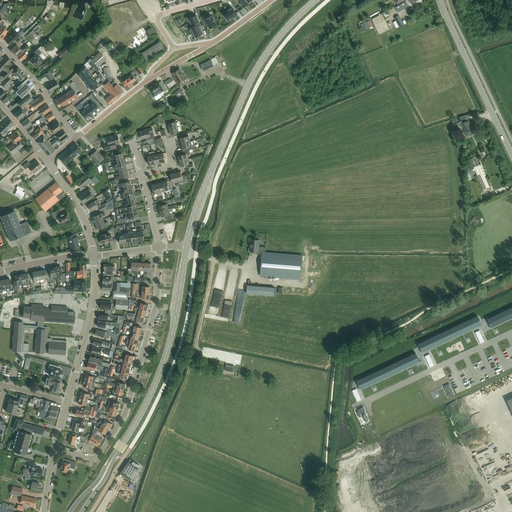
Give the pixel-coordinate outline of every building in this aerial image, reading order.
[(408,7),(405,1),(395,7),(398,12),(408,7)] [(229,21),(237,15),(231,7),(228,10),(229,11),(224,15),(229,21)] [(210,29),(217,25),(211,15),(204,19),(210,29)] [(399,15),(394,18),(399,27),(404,24),(399,15)] [(190,21),(193,28),(198,25),(200,25),(196,16),(193,17),(189,19),(190,21)] [(0,18),(0,17),(0,25),(1,26),(0,27),(0,40),(0,41),(8,32),(5,29),(6,28),(3,25),(4,23),(2,21),(3,20),(0,18)] [(19,26),(26,31),(31,25),(25,20),(19,26)] [(367,22),(362,24),(365,31),(370,29),(367,22)] [(193,28),(192,28),(195,35),(196,37),(202,34),(198,25),(193,28)] [(11,35),(11,34),(8,37),(9,37),(5,41),(9,45),(20,35),(15,31),(11,35)] [(37,36),(32,31),(25,37),(30,42),(37,36)] [(161,42),(157,44),(141,54),(146,63),(166,50),(161,42)] [(20,48),(16,44),(10,50),(13,54),(20,48)] [(21,50),(20,48),(13,54),(17,58),(23,52),(29,46),(26,44),(22,48),(23,49),(21,50)] [(71,50),(67,45),(58,54),(62,58),(71,50)] [(42,61),(43,60),(44,62),(50,56),(40,46),(34,52),(36,54),(31,59),(32,60),(31,62),(36,67),(40,63),(41,64),(42,63),(43,63),(43,62),(42,61)] [(27,56),(23,52),(17,58),(20,61),(23,58),(24,59),(27,56)] [(98,67),(106,60),(99,52),(91,60),(98,67)] [(3,70),(5,72),(0,77),(0,84),(4,81),(7,77),(13,71),(8,65),(12,62),(6,56),(0,61),(0,68),(3,71),(3,70)] [(211,60),(200,65),(203,71),(214,66),(211,60)] [(79,73),(82,77),(88,72),(90,71),(86,67),(85,68),(79,73)] [(18,75),(22,71),(18,68),(12,73),(16,77),(19,75),(18,75)] [(175,80),(179,87),(188,82),(184,75),(183,75),(179,69),(172,73),(176,80),(175,80)] [(19,75),(16,77),(20,81),(26,76),(22,71),(18,75),(19,75)] [(49,81),(54,78),(49,71),(44,75),(49,81)] [(82,77),(86,81),(93,75),(90,71),(88,72),(82,77)] [(86,81),(89,85),(96,78),(93,75),(86,81)] [(124,86),(126,90),(132,86),(130,83),(135,80),(132,75),(126,79),(127,79),(122,82),(124,86)] [(26,76),(20,81),(22,83),(14,90),(22,99),(28,94),(28,93),(35,87),(34,85),(26,76)] [(168,88),(175,83),(171,76),(164,80),(168,88)] [(0,84),(0,99),(4,103),(8,100),(10,102),(13,99),(10,96),(9,97),(3,89),(4,88),(4,89),(8,85),(12,82),(8,77),(8,78),(7,77),(4,81),(0,84)] [(96,78),(89,85),(92,89),(99,82),(96,78)] [(50,92),(59,87),(55,81),(46,86),(50,92)] [(111,85),(108,81),(103,85),(111,95),(105,99),(110,105),(120,97),(118,95),(119,95),(111,85)] [(114,82),(111,85),(119,95),(123,91),(117,84),(116,85),(114,82)] [(159,82),(149,89),(154,97),(163,91),(164,92),(167,90),(163,83),(160,85),(159,82)] [(72,90),(68,92),(73,101),(77,98),(72,90)] [(73,101),(68,92),(63,95),(67,102),(68,103),(73,101)] [(33,100),(28,94),(22,99),(26,105),(33,100)] [(68,103),(67,102),(63,95),(55,100),(59,107),(64,103),(65,105),(68,103)] [(41,96),(31,103),(29,104),(31,107),(33,107),(34,109),(45,101),(41,96)] [(26,105),(22,99),(17,102),(22,108),(24,106),(24,107),(26,105)] [(10,108),(14,113),(20,108),(17,103),(10,108)] [(94,103),(90,107),(96,114),(100,111),(94,103)] [(40,110),(42,113),(39,115),(41,117),(43,116),(51,110),(47,104),(40,110)] [(22,108),(14,114),(18,120),(25,114),(24,113),(27,111),(24,107),(24,106),(22,108)] [(92,117),(96,114),(90,107),(86,110),(92,117)] [(88,120),(92,117),(86,110),(82,113),(88,120)] [(55,117),(52,112),(45,116),(48,121),(55,117)] [(0,132),(2,135),(14,123),(9,118),(0,127),(0,132)] [(27,118),(21,124),(25,128),(31,123),(27,118)] [(462,127),(463,127),(465,132),(472,129),(474,128),(473,125),(472,125),(471,125),(469,121),(462,123),(461,119),(453,122),(455,127),(458,125),(462,127)] [(58,122),(52,126),(50,123),(47,125),(48,128),(49,128),(53,134),(62,128),(58,122)] [(179,132),(176,122),(168,124),(171,134),(179,132)] [(29,134),(34,130),(31,125),(26,129),(29,134)] [(30,135),(34,139),(43,132),(39,127),(30,135)] [(155,138),(153,132),(152,128),(147,130),(147,131),(140,132),(142,139),(146,138),(146,141),(149,140),(153,139),(155,138)] [(66,134),(63,130),(55,135),(59,140),(66,134)] [(19,141),(21,139),(16,132),(8,138),(13,143),(8,147),(13,154),(23,146),(19,141)] [(181,144),(190,141),(188,133),(178,136),(180,141),(181,141),(181,144)] [(66,134),(59,140),(62,144),(70,139),(66,134)] [(111,145),(119,143),(117,135),(105,138),(107,142),(103,143),(105,151),(113,149),(111,145)] [(40,147),(48,141),(44,136),(36,142),(40,147)] [(48,141),(40,147),(44,152),(51,145),(48,141)] [(190,141),(181,144),(182,146),(181,147),(182,152),(189,150),(192,149),(190,141)] [(75,143),(58,157),(64,165),(82,151),(75,143)] [(55,150),(51,145),(44,152),(48,156),(55,150)] [(103,159),(96,150),(90,156),(97,164),(103,159)] [(163,153),(160,154),(160,150),(157,151),(158,154),(160,163),(160,164),(162,164),(162,162),(165,162),(163,153)] [(189,150),(182,152),(183,155),(178,156),(178,159),(177,159),(178,162),(188,159),(187,154),(190,153),(189,150)] [(154,151),(152,152),(155,165),(157,165),(157,164),(160,163),(158,154),(155,155),(154,151)] [(115,161),(123,159),(122,153),(114,155),(113,152),(107,154),(108,157),(110,156),(110,159),(114,158),(115,161)] [(489,187),(489,186),(484,176),(486,175),(481,164),(479,165),(476,157),(470,159),(483,188),(484,190),(489,187)] [(123,159),(115,161),(116,164),(112,165),(113,168),(125,164),(127,164),(125,158),(123,159)] [(188,159),(178,162),(179,164),(180,164),(180,167),(186,165),(187,168),(193,167),(193,163),(189,164),(188,159)] [(42,167),(36,160),(31,165),(28,162),(22,166),(25,170),(28,167),(33,174),(42,167)] [(125,164),(113,168),(109,169),(110,172),(117,170),(118,173),(126,170),(125,164)] [(115,177),(116,179),(114,179),(108,181),(109,184),(112,183),(119,181),(118,179),(128,176),(126,170),(118,173),(116,173),(117,176),(115,177)] [(178,182),(178,184),(186,182),(185,175),(182,176),(181,172),(178,172),(177,171),(175,172),(178,182)] [(178,182),(175,172),(173,173),(173,174),(170,174),(172,183),(175,182),(176,186),(179,185),(178,184),(178,182)] [(68,185),(69,184),(73,181),(68,174),(63,178),(68,185)] [(81,189),(91,180),(87,175),(77,183),(81,189)] [(162,183),(164,191),(169,190),(169,188),(172,187),(170,180),(167,181),(167,180),(164,181),(165,182),(162,183)] [(119,181),(112,183),(113,185),(117,184),(118,187),(122,186),(123,189),(131,187),(129,181),(119,184),(119,181)] [(45,211),(58,200),(58,199),(64,194),(63,193),(63,194),(61,191),(62,190),(56,183),(35,199),(45,211)] [(151,185),(152,190),(151,190),(152,194),(153,193),(154,194),(157,193),(157,197),(160,196),(156,183),(154,184),(154,185),(151,185)] [(22,199),(25,193),(22,192),(24,189),(17,186),(16,189),(17,189),(14,195),(22,199)] [(133,187),(131,187),(123,189),(124,193),(120,194),(120,196),(133,193),(134,193),(133,187)] [(88,190),(84,192),(85,193),(79,197),(80,197),(79,198),(80,200),(81,200),(83,203),(93,197),(88,190)] [(110,196),(107,190),(102,193),(106,199),(110,196)] [(133,193),(120,196),(121,199),(125,198),(126,201),(134,199),(133,193)] [(134,199),(126,201),(127,204),(123,205),(123,208),(124,208),(135,205),(136,205),(134,199)] [(171,206),(168,207),(167,204),(169,204),(169,200),(162,202),(163,205),(159,206),(159,209),(158,209),(159,212),(172,208),(171,206)] [(94,201),(87,206),(91,211),(98,207),(94,201)] [(105,203),(106,204),(98,208),(100,212),(108,207),(108,206),(110,205),(108,202),(105,203)] [(124,208),(123,208),(122,208),(123,211),(127,210),(128,213),(136,211),(135,209),(137,208),(136,205),(135,205),(124,208)] [(172,208),(159,212),(160,214),(161,214),(161,217),(166,216),(167,221),(174,219),(172,214),(170,214),(169,212),(173,211),(172,208)] [(64,213),(63,211),(61,211),(61,210),(53,213),(56,220),(59,219),(62,224),(66,223),(65,220),(70,218),(69,216),(70,215),(69,212),(68,212),(67,211),(64,213)] [(28,233),(28,234),(31,232),(27,222),(20,225),(15,211),(0,217),(10,241),(24,235),(28,233)] [(136,211),(128,213),(128,216),(125,217),(125,220),(137,217),(136,211)] [(94,223),(102,220),(101,217),(105,215),(104,212),(92,217),(93,219),(92,220),(93,223),(94,223)] [(104,223),(102,220),(94,223),(97,229),(108,224),(107,222),(104,223)] [(120,230),(118,231),(118,227),(115,228),(113,229),(115,236),(118,236),(119,243),(125,243),(124,234),(121,234),(120,230)] [(113,229),(107,231),(108,234),(106,234),(102,235),(103,235),(99,236),(100,239),(99,239),(99,242),(100,242),(101,243),(104,242),(105,243),(108,242),(108,241),(111,240),(110,237),(115,236),(113,229)] [(79,246),(76,237),(74,238),(73,235),(65,238),(67,243),(69,242),(71,249),(79,246)] [(250,239),(250,247),(249,251),(257,252),(256,254),(262,255),(260,276),(300,279),(302,255),(265,252),(266,247),(259,247),(259,240),(250,239)] [(114,276),(115,265),(104,265),(103,275),(114,276)] [(60,266),(55,268),(56,276),(57,279),(60,278),(61,281),(66,280),(64,273),(62,274),(60,266)] [(56,276),(55,268),(49,269),(51,277),(48,278),(49,281),(50,284),(54,283),(54,280),(57,280),(57,279),(56,276)] [(44,270),(38,271),(40,279),(43,279),(44,282),(49,281),(48,278),(48,275),(45,276),(44,270)] [(40,279),(38,271),(32,273),(33,278),(30,279),(32,285),(37,284),(36,280),(40,279)] [(32,285),(30,279),(28,280),(26,274),(20,275),(22,283),(23,286),(26,285),(27,286),(32,285)] [(15,276),(15,280),(13,280),(13,284),(15,290),(19,289),(18,288),(20,288),(19,284),(22,283),(20,275),(15,276)] [(15,290),(13,284),(11,285),(9,279),(4,280),(6,288),(6,291),(9,291),(10,291),(15,290)] [(66,287),(66,291),(73,291),(74,288),(85,289),(86,282),(74,281),(74,287),(66,287)] [(114,282),(114,291),(113,298),(128,300),(128,292),(130,292),(130,287),(121,287),(121,283),(114,282)] [(274,296),(275,288),(247,286),(246,294),(274,296)] [(116,299),(115,309),(128,310),(129,310),(129,307),(129,304),(129,307),(128,307),(129,300),(116,299)] [(129,304),(129,307),(134,307),(134,305),(133,305),(134,303),(136,303),(137,300),(131,299),(130,299),(130,304),(129,304)] [(111,302),(101,301),(100,309),(111,310),(111,302)] [(14,322),(13,343),(12,351),(28,352),(29,344),(23,344),(25,328),(37,329),(35,353),(43,353),(48,353),(48,354),(65,355),(66,341),(52,340),(51,340),(51,341),(47,340),(48,327),(42,327),(43,321),(66,323),(67,322),(69,322),(69,323),(74,323),(74,312),(67,312),(67,307),(51,306),(51,310),(49,310),(49,308),(44,308),(44,305),(31,305),(31,307),(24,307),(23,317),(30,318),(30,320),(38,321),(37,326),(22,325),(22,322),(14,322)] [(146,311),(140,309),(135,308),(134,310),(139,312),(138,315),(144,317),(146,311)] [(510,317),(507,310),(497,314),(501,322),(510,317)] [(134,313),(133,315),(133,317),(137,318),(136,321),(143,322),(144,317),(138,315),(134,313)] [(119,316),(114,315),(99,314),(98,319),(108,320),(108,317),(113,318),(118,318),(118,323),(120,324),(123,324),(125,316),(119,316)] [(501,322),(497,314),(487,319),(489,324),(491,327),(501,322)] [(477,316),(467,321),(471,328),(481,324),(477,316)] [(471,328),(467,321),(458,325),(461,333),(471,328)] [(461,333),(458,325),(448,330),(451,337),(461,333)] [(113,333),(113,334),(105,332),(96,330),(95,336),(104,338),(104,337),(108,338),(109,336),(112,336),(112,338),(114,340),(116,341),(116,340),(118,340),(119,335),(119,334),(116,333),(113,333)] [(448,330),(438,335),(442,342),(451,337),(448,330)] [(475,332),(480,343),(484,341),(479,330),(475,332)] [(442,342),(438,335),(428,339),(432,347),(442,342)] [(432,347),(428,339),(418,344),(422,351),(432,347)] [(136,345),(130,343),(128,343),(127,345),(129,346),(128,349),(134,351),(136,345)] [(101,354),(101,352),(104,352),(103,353),(109,355),(110,351),(102,349),(92,347),(91,352),(101,354)] [(415,353),(405,358),(409,365),(419,361),(415,353)] [(424,356),(430,367),(434,365),(428,354),(424,356)] [(88,362),(109,367),(110,364),(102,362),(103,359),(90,355),(88,362)] [(118,358),(114,357),(113,356),(112,359),(120,362),(124,363),(123,366),(130,367),(132,362),(125,360),(121,359),(118,358)] [(405,358),(396,362),(399,370),(409,365),(405,358)] [(396,362),(386,367),(389,375),(399,370),(396,362)] [(63,375),(61,375),(62,371),(56,369),(56,366),(49,364),(47,371),(51,372),(49,376),(60,379),(60,378),(62,378),(63,375)] [(386,367),(376,372),(380,379),(389,375),(386,367)] [(122,372),(118,370),(117,374),(121,375),(120,378),(126,379),(128,373),(122,372)] [(376,372),(366,376),(370,384),(380,379),(376,372)] [(370,384),(366,376),(357,381),(360,388),(370,384)] [(48,384),(48,385),(53,386),(52,389),(51,392),(53,393),(54,390),(59,391),(60,388),(59,387),(61,383),(55,381),(56,380),(46,377),(45,383),(48,384)] [(124,390),(117,388),(115,394),(122,396),(124,390)] [(352,391),(357,401),(361,400),(356,389),(352,391)] [(8,405),(17,407),(18,404),(22,405),(23,400),(26,401),(27,396),(20,395),(19,400),(16,399),(16,400),(9,399),(8,405)] [(85,405),(85,408),(93,410),(93,407),(91,406),(89,406),(90,404),(87,403),(88,399),(80,398),(78,403),(85,405)] [(44,400),(41,410),(48,411),(57,414),(58,408),(49,406),(49,407),(47,407),(49,401),(44,400)] [(111,407),(118,409),(120,404),(110,401),(108,407),(111,407)] [(17,407),(8,405),(6,411),(16,414),(19,415),(20,412),(16,411),(17,407)] [(118,409),(111,407),(108,407),(107,406),(106,409),(110,410),(109,413),(116,415),(118,409)] [(365,411),(363,406),(358,409),(359,411),(356,412),(358,418),(361,417),(360,413),(365,411)] [(93,410),(85,408),(84,411),(77,410),(75,415),(83,417),(84,415),(88,416),(89,413),(92,413),(93,410),(95,411),(93,410)] [(48,411),(41,410),(39,417),(44,418),(45,414),(47,415),(46,417),(45,420),(51,422),(51,419),(53,420),(53,419),(55,419),(57,414),(48,411)] [(97,411),(95,417),(98,419),(99,417),(105,421),(103,423),(100,421),(99,423),(108,429),(111,424),(105,420),(108,416),(102,414),(102,413),(98,411),(97,411)] [(31,434),(32,432),(43,435),(45,429),(23,423),(24,421),(16,419),(13,429),(17,431),(12,450),(26,454),(27,452),(29,452),(30,449),(28,448),(32,434),(31,434)] [(80,427),(85,429),(86,425),(85,425),(86,422),(79,420),(78,423),(74,422),(72,430),(78,432),(80,427)] [(108,429),(99,423),(98,422),(96,425),(100,428),(98,431),(94,429),(93,434),(89,441),(97,446),(102,440),(98,438),(102,432),(105,434),(108,429)] [(75,435),(75,436),(70,435),(68,443),(74,444),(76,436),(77,436),(77,435),(75,435)] [(69,468),(74,469),(76,462),(71,461),(64,459),(63,462),(62,462),(60,470),(68,472),(69,468)] [(120,474),(130,481),(140,466),(130,459),(120,474)] [(41,468),(35,467),(35,464),(29,463),(28,469),(27,474),(23,473),(23,476),(30,478),(30,475),(40,477),(41,468)] [(39,483),(32,481),(30,490),(35,491),(35,488),(38,489),(39,483)] [(511,511),(511,482),(499,487),(508,511),(511,511)] [(21,495),(22,489),(12,486),(11,492),(21,495)] [(36,499),(22,496),(20,503),(35,507),(36,499)]
